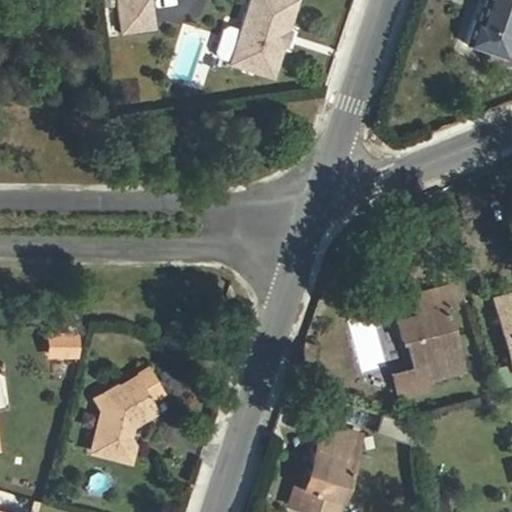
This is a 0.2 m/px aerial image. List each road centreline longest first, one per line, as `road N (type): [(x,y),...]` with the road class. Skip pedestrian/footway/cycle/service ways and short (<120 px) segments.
road 1 (residential): [(323,201),(0,200)]
road 2 (residential): [(0,247),(304,253)]
road 3 (residential): [(216,511),(304,253)]
road 4 (residential): [(323,201),(390,0)]
road 5 (residential): [(323,201),(511,128)]
